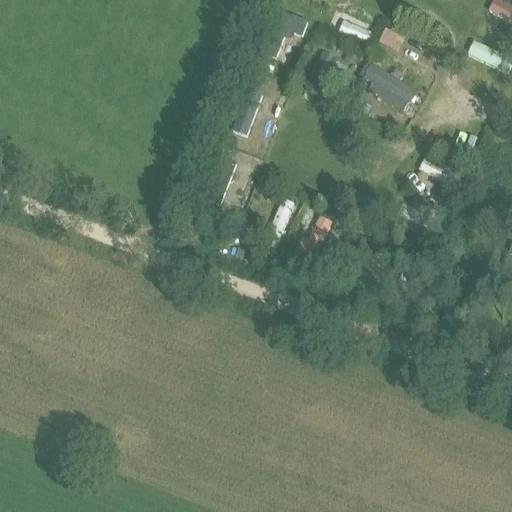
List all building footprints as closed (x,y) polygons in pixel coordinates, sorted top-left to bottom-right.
[(278,13),(262,56),(276,61),(287,33),(302,39),(307,25),(278,13)] [(406,58),(415,44),(395,32),(386,46),(406,58)] [(360,57),(350,51),(345,62),(355,67),(360,57)] [(369,94),(404,115),(416,93),(400,84),(394,81),(374,69),(366,82),(374,86),(369,94)] [(257,142),(272,99),(257,93),(242,137),(257,142)] [(434,221),(404,207),(398,218),(405,221),(401,229),(418,237),(422,229),(428,232),(434,221)] [(300,261),(312,267),(332,227),(320,222),(309,243),(303,240),(297,254),(302,256),(300,261)]
